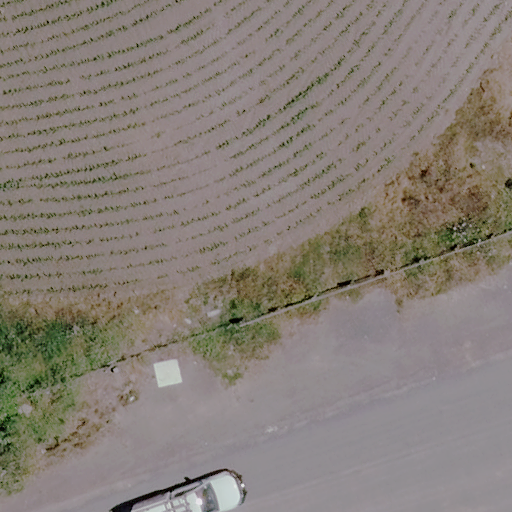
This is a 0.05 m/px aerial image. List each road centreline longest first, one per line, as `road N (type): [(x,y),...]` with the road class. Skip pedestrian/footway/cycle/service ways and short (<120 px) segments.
road 1 (secondary): [(362,511),(176,0)]
road 2 (residential): [(332,511),(511,450)]
